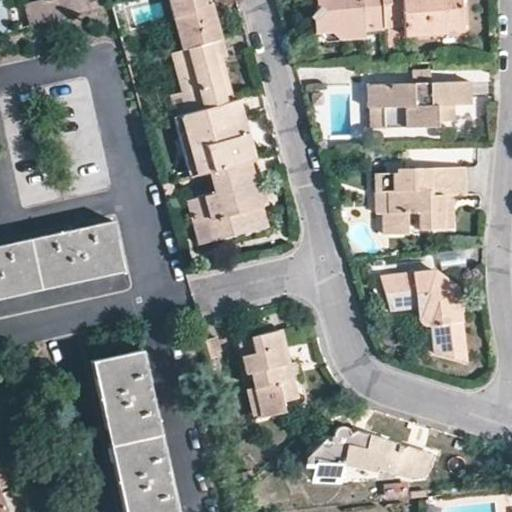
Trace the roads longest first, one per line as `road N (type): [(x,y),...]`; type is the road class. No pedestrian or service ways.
road 1 (residential): [(511,419),(382,379),(341,350),(253,0)]
road 2 (residential): [(511,89),(502,248)]
road 3 (residential): [(502,248),(511,369)]
